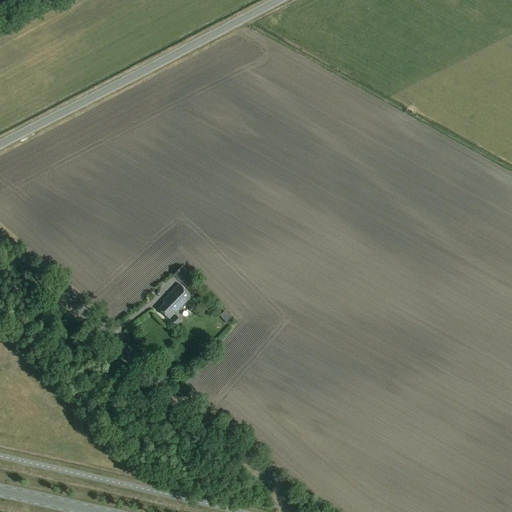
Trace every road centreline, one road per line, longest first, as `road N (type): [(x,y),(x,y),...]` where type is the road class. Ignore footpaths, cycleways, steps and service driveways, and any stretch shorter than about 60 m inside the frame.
road 1 (unclassified): [(0,240),(250,457),(280,489),(285,511)]
road 2 (unclassified): [(0,144),(279,0)]
